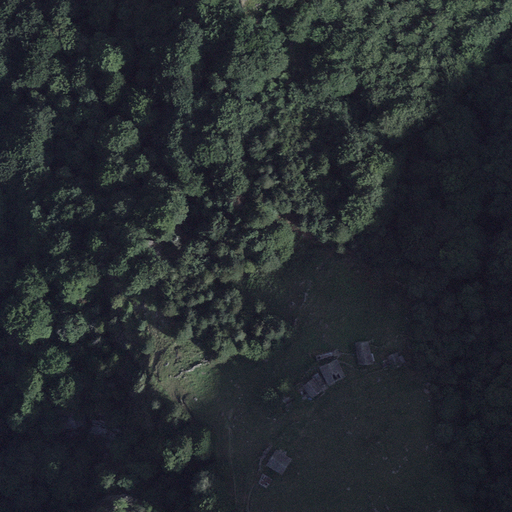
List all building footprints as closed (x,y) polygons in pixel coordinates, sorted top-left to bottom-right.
[(370,340),(356,342),(358,364),(373,363),(370,340)] [(398,353),(387,357),(392,370),(403,366),(398,353)] [(337,358),(318,366),(327,385),(345,377),(337,358)] [(321,389),(313,377),(302,385),(310,397),(321,389)] [(291,460),(276,450),(266,466),(281,476),(291,460)] [(272,479),(262,474),(257,484),(266,489),(272,479)]
